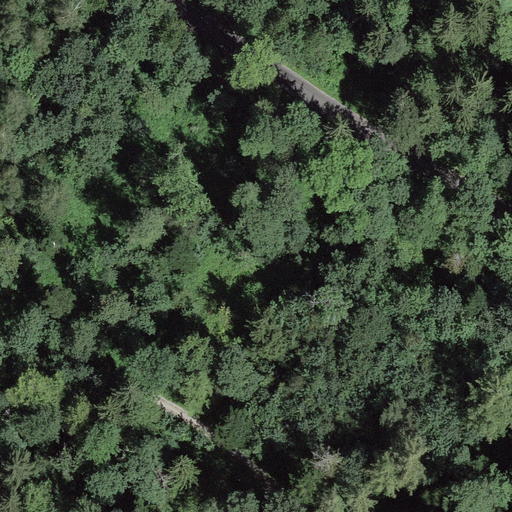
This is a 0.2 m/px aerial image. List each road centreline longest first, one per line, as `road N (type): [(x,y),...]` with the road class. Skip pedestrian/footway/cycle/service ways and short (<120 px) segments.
road 1 (unclassified): [(162,0),(403,159),(511,218)]
road 2 (track): [(289,511),(211,432),(58,351),(0,331)]
